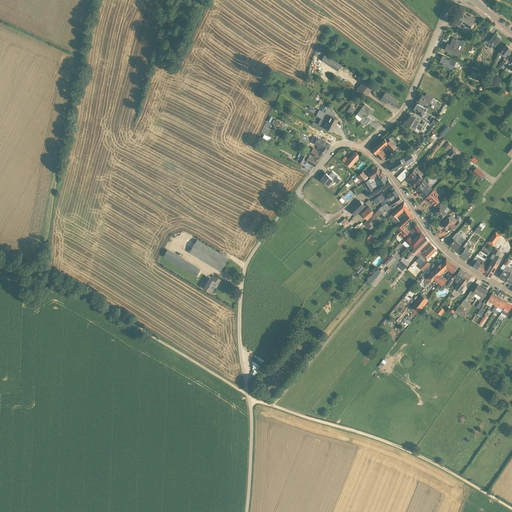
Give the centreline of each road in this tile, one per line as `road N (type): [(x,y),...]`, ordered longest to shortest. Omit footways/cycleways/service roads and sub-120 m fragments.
road 1 (track): [(511,508),(405,449),(248,397),(63,284),(0,259)]
road 2 (unclassified): [(246,511),(251,422),(238,327),(244,269),(331,151),(361,147)]
road 3 (track): [(91,0),(41,272)]
road 4 (residential): [(511,293),(444,251),(361,147)]
road 5 (residential): [(361,147),(401,110),(450,0)]
